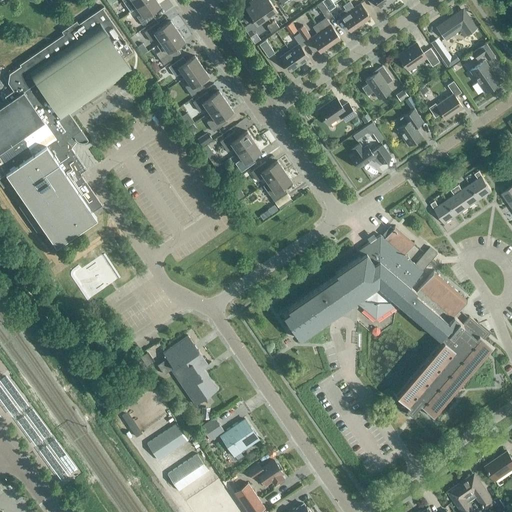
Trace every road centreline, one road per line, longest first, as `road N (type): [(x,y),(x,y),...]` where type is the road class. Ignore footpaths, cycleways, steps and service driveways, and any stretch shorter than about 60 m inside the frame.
road 1 (residential): [(349,511),(209,307)]
road 2 (residential): [(511,100),(341,218)]
road 3 (residential): [(277,112),(433,0)]
road 4 (residential): [(359,511),(511,406)]
road 5 (residential): [(341,218),(209,307)]
road 6 (residential): [(492,306),(463,260),(469,256),(494,255),(507,269),(510,285),(500,303)]
road 7 (residential): [(189,15),(254,110),(272,109)]
road 8 (residential): [(341,218),(279,129),(277,112)]
road 9 (residential): [(272,109),(205,4)]
